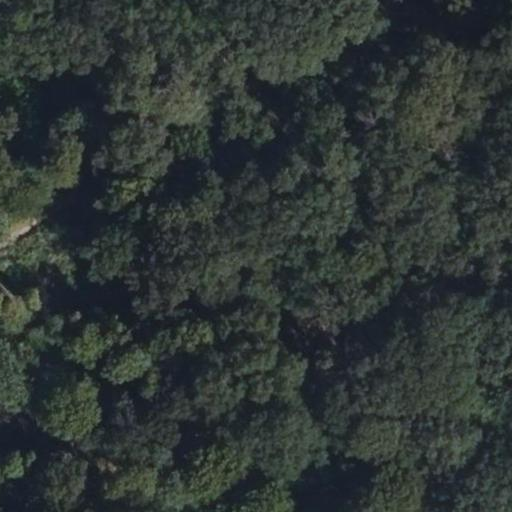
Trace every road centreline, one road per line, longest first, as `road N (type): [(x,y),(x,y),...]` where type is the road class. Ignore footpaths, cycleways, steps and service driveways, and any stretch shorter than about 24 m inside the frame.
road 1 (track): [(399,0),(0,248)]
road 2 (track): [(0,330),(370,511)]
